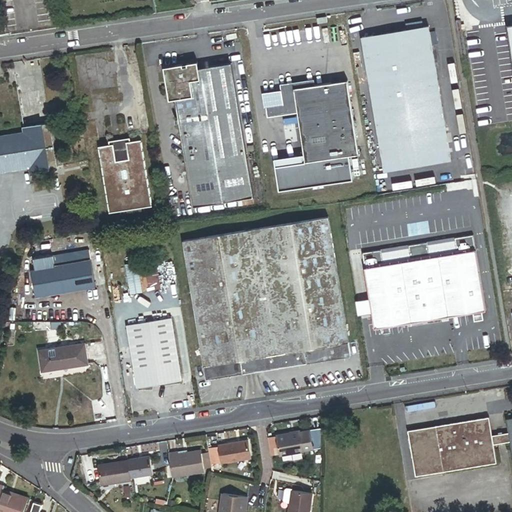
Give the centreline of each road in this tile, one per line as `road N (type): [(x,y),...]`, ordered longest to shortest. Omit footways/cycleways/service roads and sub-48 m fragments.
road 1 (tertiary): [(511,371),(51,442)]
road 2 (unclassified): [(350,0),(0,50)]
